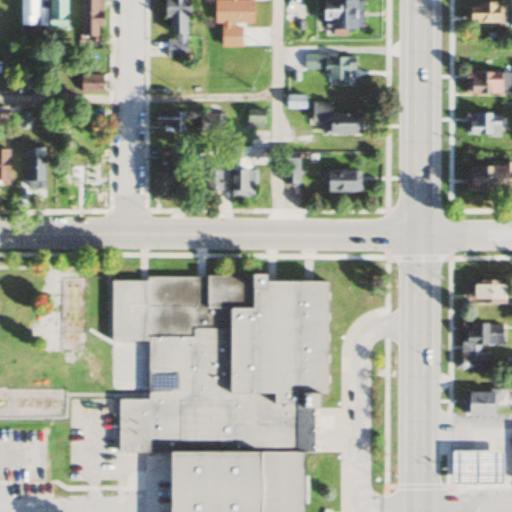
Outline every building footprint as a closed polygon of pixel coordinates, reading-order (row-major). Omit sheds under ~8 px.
[(18,0),(18,27),(34,27),(33,0),(18,0)] [(64,28),(64,0),(46,0),(47,9),(42,9),(42,28),(64,28)] [(79,0),(79,40),(95,40),(95,27),(100,27),(99,0),(79,0)] [(185,0),(163,0),(164,59),(186,59),(185,0)] [(250,0),(212,0),(213,25),(218,25),(219,48),(241,48),(240,25),(251,25),(250,0)] [(329,24),(329,36),(353,36),(353,2),(320,2),(320,24),(329,24)] [(503,5),(464,5),(464,25),(503,25),(503,5)] [(352,57),(303,56),(303,71),(325,72),(325,86),(351,87),(352,57)] [(511,73),(463,74),(463,94),(511,94),(511,73)] [(101,93),(101,76),(78,76),(78,93),(101,93)] [(303,110),(303,96),(284,96),(284,110),(303,110)] [(329,103),(309,103),(309,124),(322,124),(322,136),(358,136),(358,115),(329,115),(329,103)] [(101,110),(84,110),(84,123),(101,123),(101,110)] [(262,112),(245,112),(245,130),(262,130),(262,112)] [(222,115),(153,113),(152,128),(161,128),(161,133),(196,133),(196,134),(222,135),(222,115)] [(498,115),(463,115),(463,138),(498,138),(498,115)] [(249,172),(249,148),(229,148),(229,197),(253,197),(253,172),(249,172)] [(66,151),(66,186),(86,186),(86,151),(66,151)] [(297,186),(297,153),(281,153),(281,186),(297,186)] [(42,159),(23,159),(23,190),(42,190),(42,159)] [(219,163),(204,163),(204,192),(219,192),(219,163)] [(150,198),(175,198),(175,164),(150,164),(150,198)] [(511,165),(465,166),(465,193),(511,193),(511,165)] [(358,172),(320,172),(320,193),(358,193),(358,172)] [(109,282),(109,341),(145,341),(145,398),(115,398),(115,452),(165,452),(165,511),(302,511),(302,452),(312,452),(312,407),(317,407),(317,394),(325,394),(325,284),(261,284),(261,276),(203,276),(203,278),(144,278),(144,282),(109,282)] [(465,280),(465,304),(511,304),(511,295),(508,295),(508,280),(465,280)] [(499,325),(460,325),(460,355),(455,359),(455,366),(460,370),(465,367),(487,367),(487,350),(476,350),(476,342),(499,342),(499,325)] [(459,392),(460,415),(491,414),(491,409),(496,409),(496,402),(499,402),(499,388),(487,389),(487,391),(459,392)] [(449,448),(450,482),(501,481),(500,447),(449,448)]
